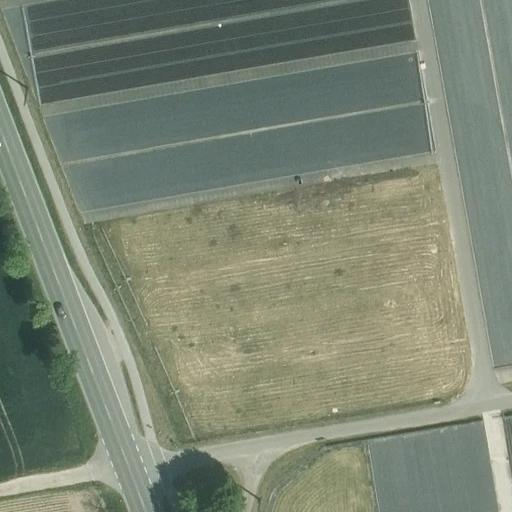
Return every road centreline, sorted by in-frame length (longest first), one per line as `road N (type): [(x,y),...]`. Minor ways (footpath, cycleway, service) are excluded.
road 1 (unclassified): [(128,464),(511,402)]
road 2 (primary): [(0,128),(128,464)]
road 3 (track): [(0,487),(128,464)]
